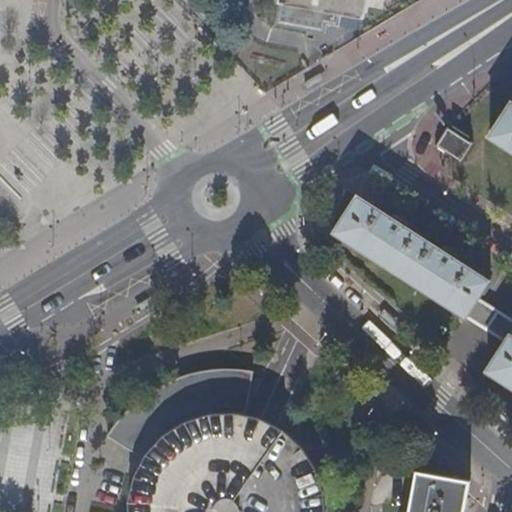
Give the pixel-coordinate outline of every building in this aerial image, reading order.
[(282,0),(278,23),(328,32),(332,10),(368,16),(370,3),(386,6),(387,0),(282,0)] [(511,103),(491,136),(511,149),(511,103)] [(437,143),(436,145),(438,146),(439,145),(460,159),(459,160),(461,162),(463,160),(462,159),(472,143),(473,144),(474,142),(472,140),(471,141),(450,128),(450,127),(449,126),(448,127),(449,128),(438,144),(437,143)] [(336,232),(466,315),(478,297),(489,280),(358,196),(336,232)] [(466,316),(506,342),(510,335),(511,336),(511,335),(511,319),(478,297),(466,315),(466,316)] [(487,371),(511,386),(511,336),(510,335),(506,342),(487,371)] [(121,437),(146,457),(167,432),(189,419),(214,411),(239,410),(248,412),(255,377),(236,373),(211,376),(209,370),(167,384),(170,390),(145,410),(121,437)] [(146,457),(136,478),(132,502),(132,511),(327,511),(326,491),(319,468),(307,448),(291,431),(271,419),(248,412),(239,410),(214,411),(189,419),(167,432),(146,457)] [(464,511),(470,483),(451,480),(418,475),(411,511),(464,511)]
